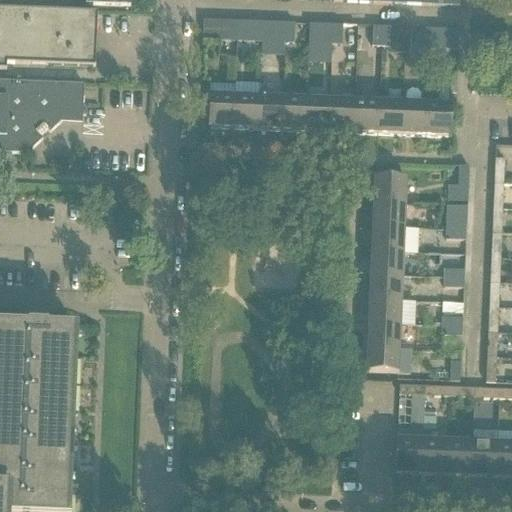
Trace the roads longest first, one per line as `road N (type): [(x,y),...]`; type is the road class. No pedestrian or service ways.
road 1 (unclassified): [(165,304),(178,0)]
road 2 (unclassified): [(157,511),(165,304)]
